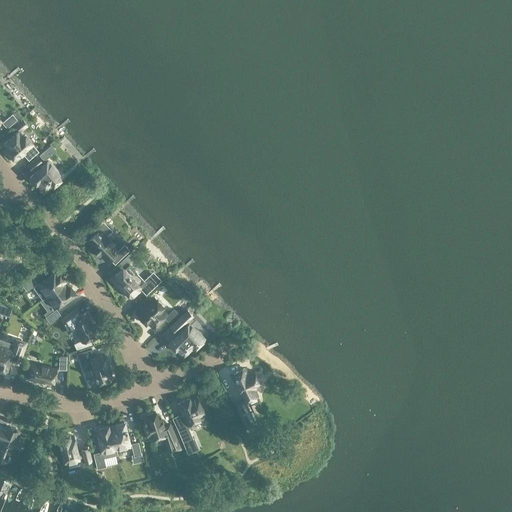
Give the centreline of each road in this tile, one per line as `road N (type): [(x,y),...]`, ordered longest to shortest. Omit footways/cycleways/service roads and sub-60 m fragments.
road 1 (residential): [(152,388),(79,260),(19,183)]
road 2 (residential): [(152,388),(54,406),(0,392)]
